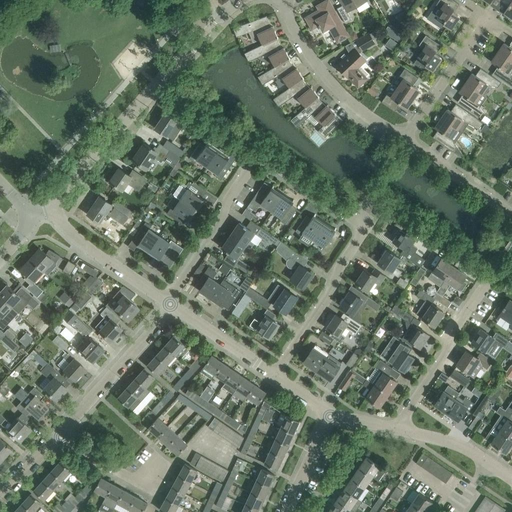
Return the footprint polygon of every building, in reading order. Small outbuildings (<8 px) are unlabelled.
[(368,1),(367,0),(339,0),(342,5),(337,8),(345,23),(351,19),(347,12),(368,1)] [(452,11),(458,3),(452,0),(438,0),(437,3),(441,9),(436,15),(444,21),(443,24),(450,29),(459,16),(452,11)] [(511,0),(501,0),(501,1),(508,6),(504,13),(511,18),(511,0)] [(325,7),(305,18),(312,29),(318,26),(319,27),(320,26),(323,31),(331,27),(339,41),(349,36),(333,9),(328,12),(325,7)] [(244,53),(278,38),(273,27),(271,27),(266,16),(233,28),(236,37),(255,30),(262,44),(244,53)] [(421,26),(415,22),(411,28),(417,32),(421,26)] [(369,33),(356,40),(359,45),(362,51),(375,44),(369,33)] [(423,50),(414,63),(426,72),(428,68),(432,71),(441,58),(434,53),(440,45),(426,35),(419,45),(423,50)] [(388,37),(383,44),(392,50),(397,43),(388,37)] [(258,77),(290,58),(284,48),(282,49),(277,39),(278,38),(244,53),(248,61),(266,52),(274,67),(264,72),(259,76),(258,77)] [(511,45),(510,47),(504,43),(497,52),(511,62),(511,45)] [(356,69),(366,60),(355,48),(336,66),(347,78),(348,77),(357,87),(359,85),(360,86),(363,83),(362,82),(365,79),(356,69)] [(511,74),(509,70),(511,65),(511,62),(497,52),(491,62),(497,66),(492,74),(511,87),(511,74)] [(273,99),(304,78),(297,68),(295,69),(289,60),(290,59),(290,58),(258,77),(262,84),(280,74),(289,87),(273,99)] [(397,88),(413,99),(419,90),(413,85),(418,78),(404,68),(398,78),(401,82),(397,88)] [(466,83),(481,94),(488,85),(497,87),(501,82),(480,68),(475,76),(472,73),(466,83)] [(291,120),(319,97),(311,87),(310,88),(302,79),(304,78),(273,99),(278,106),(295,95),(305,107),(290,120),(291,120)] [(475,103),(481,94),(466,83),(459,92),(462,94),(457,102),(480,117),(483,112),(475,103)] [(380,90),(373,85),(368,92),(375,97),(380,90)] [(406,108),(413,99),(397,88),(393,94),(388,92),(381,102),(395,111),(400,104),(406,108)] [(291,120),(296,127),(312,114),(323,126),(318,131),(325,137),(342,120),(327,105),(326,106),(318,98),(319,97),(291,120)] [(463,121),(478,129),(482,123),(478,120),(478,119),(456,104),(451,111),(447,109),(441,118),(457,129),(463,121)] [(176,121),(165,113),(155,128),(173,140),(177,135),(177,134),(183,126),(176,121)] [(438,130),(433,137),(434,138),(458,155),(460,156),(462,153),(454,143),(451,138),(457,129),(441,118),(435,128),(438,130)] [(489,128),(484,125),(481,130),(486,133),(489,128)] [(163,146),(180,158),(184,152),(167,140),(163,146)] [(207,167),(217,152),(207,145),(210,141),(209,141),(205,146),(200,143),(189,159),(195,163),(197,160),(207,167)] [(180,158),(163,146),(160,143),(154,150),(144,143),(133,160),(145,169),(154,156),(161,162),(166,155),(177,163),(178,161),(180,158)] [(217,152),(207,167),(216,174),(215,176),(221,180),(231,164),(226,161),(230,155),(229,155),(227,158),(217,152)] [(133,170),(129,175),(119,168),(110,182),(114,185),(116,186),(122,190),(127,182),(139,190),(146,179),(133,170)] [(174,176),(178,171),(174,168),(170,174),(174,176)] [(201,198),(204,193),(189,182),(187,185),(183,183),(174,195),(180,200),(195,210),(202,200),(205,203),(206,201),(201,198)] [(272,211),(282,196),(272,189),(274,186),(273,185),(272,187),(264,182),(248,206),(255,211),(259,206),(260,207),(261,204),(262,205),(272,211)] [(123,224),(128,217),(129,218),(133,212),(116,201),(113,205),(100,196),(87,214),(99,222),(106,212),(116,220),(123,224)] [(282,196),(272,211),(281,218),(279,220),(285,225),(296,209),(291,205),(295,200),(294,199),(291,202),(282,196)] [(189,220),(195,210),(180,200),(174,209),(171,208),(167,213),(182,224),(186,219),(191,223),(192,222),(189,220)] [(246,209),(243,213),(251,219),(253,216),(249,213),(250,212),(246,209)] [(313,240),(324,224),(314,218),(316,214),(315,214),(311,219),(306,216),(295,231),(301,236),(303,233),(313,240)] [(149,251),(159,236),(149,229),(151,226),(145,222),(135,238),(140,241),(136,247),(137,248),(139,244),(149,251)] [(239,223),(230,235),(250,248),(254,243),(256,244),(260,238),(267,242),(269,240),(272,236),(260,228),(256,234),(253,232),(253,233),(246,227),(245,226),(244,225),(243,226),(239,223)] [(324,224),(313,240),(323,246),(321,249),(327,253),(338,237),(333,234),(336,228),(335,228),(333,231),(324,224)] [(420,267),(421,267),(425,260),(414,253),(417,249),(412,245),(415,241),(417,242),(421,236),(411,228),(406,234),(400,230),(399,231),(397,231),(394,235),(395,237),(392,241),(407,252),(411,254),(413,255),(410,259),(420,267)] [(246,254),(250,248),(230,235),(222,247),(226,251),(228,253),(229,252),(237,258),(241,251),(246,254)] [(159,236),(149,251),(159,258),(156,261),(157,262),(161,256),(166,260),(169,255),(176,260),(183,248),(171,240),(169,242),(159,236)] [(296,252),(285,244),(281,241),(276,249),(287,260),(286,261),(286,263),(286,264),(287,266),(288,267),(289,267),(290,268),(291,268),(293,268),(297,270),(291,279),(303,288),(313,274),(303,267),(308,259),(296,252)] [(52,261),(56,263),(60,255),(49,249),(47,253),(46,254),(40,249),(30,260),(43,271),(52,261)] [(401,259),(392,253),(393,253),(391,251),(390,251),(387,249),(386,250),(385,249),(381,255),(382,256),(377,263),(391,273),(391,272),(398,277),(402,272),(395,267),(401,259)] [(445,280),(454,267),(441,258),(428,278),(440,286),(445,280)] [(250,267),(245,263),(239,259),(235,265),(246,273),(250,267)] [(34,280),(43,271),(30,260),(21,270),(24,273),(23,273),(25,275),(26,274),(27,275),(24,279),(30,284),(26,288),(43,303),(48,297),(42,292),(43,291),(35,283),(36,282),(34,280)] [(68,260),(62,271),(70,275),(76,265),(68,260)] [(226,274),(230,266),(222,263),(218,270),(226,274)] [(89,266),(86,271),(92,274),(95,269),(89,266)] [(211,298),(220,284),(210,278),(215,271),(209,266),(199,281),(204,284),(199,290),(211,298)] [(425,270),(421,267),(420,267),(410,282),(415,285),(425,270)] [(440,286),(433,297),(432,297),(433,297),(447,307),(451,302),(442,296),(450,284),(457,288),(466,275),(454,267),(445,280),(440,286)] [(379,284),(385,276),(375,269),(371,273),(365,269),(355,283),(368,292),(375,281),(379,284)] [(83,285),(87,289),(98,277),(94,275),(92,278),(91,276),(83,285)] [(98,277),(87,289),(92,293),(93,294),(104,282),(99,278),(98,277)] [(409,283),(401,277),(396,283),(405,289),(409,283)] [(220,284),(211,298),(222,306),(223,305),(227,299),(233,304),(241,291),(234,286),(223,279),(221,283),(220,284)] [(272,292),(267,300),(272,303),(274,304),(273,305),(286,313),(297,297),(285,288),(284,289),(278,284),(272,292)] [(32,296),(22,286),(16,293),(8,286),(8,285),(7,285),(0,292),(0,296),(11,307),(17,301),(23,306),(32,296)] [(110,303),(107,307),(120,318),(122,315),(129,321),(129,320),(128,319),(134,313),(135,313),(140,309),(130,300),(135,293),(123,285),(114,296),(119,301),(114,307),(110,303)] [(245,293),(259,303),(263,296),(250,287),(245,293)] [(432,297),(433,297),(421,289),(417,295),(425,301),(416,314),(434,326),(444,312),(429,302),(433,297),(432,297)] [(86,291),(75,302),(80,307),(81,308),(92,296),(91,295),(86,291)] [(362,300),(376,310),(380,305),(359,291),(356,296),(349,291),(340,305),(352,314),(362,300)] [(75,302),(64,292),(58,298),(69,308),(75,302)] [(0,296),(0,326),(3,329),(18,312),(11,307),(0,296)] [(459,306),(463,300),(456,296),(452,301),(459,306)] [(239,317),(248,304),(241,299),(232,312),(239,317)] [(80,307),(75,302),(70,307),(76,312),(80,307)] [(503,310),(499,315),(511,323),(510,327),(511,328),(511,336),(510,340),(509,340),(508,341),(509,341),(511,342),(511,303),(508,302),(504,308),(503,307),(502,309),(503,310)] [(414,317),(395,304),(391,310),(398,314),(397,315),(409,323),(414,317)] [(120,319),(120,318),(107,307),(106,306),(100,314),(108,321),(99,331),(110,341),(122,329),(116,323),(120,319)] [(77,347),(92,360),(92,361),(104,348),(92,338),(91,339),(89,337),(94,331),(71,311),(66,316),(87,336),(77,347)] [(279,324),(266,315),(261,323),(254,318),(250,325),(269,338),(279,324)] [(349,324),(336,315),(332,321),(330,319),(325,327),(332,331),(329,335),(334,339),(341,343),(346,336),(341,333),(345,327),(355,334),(362,325),(353,319),(349,324)] [(429,335),(417,327),(412,324),(401,339),(411,346),(413,343),(420,348),(429,335)] [(43,326),(38,331),(43,336),(47,331),(43,326)] [(4,332),(6,334),(12,340),(16,336),(8,328),(4,332)] [(503,346),(505,348),(509,341),(496,332),(492,337),(481,329),(472,342),(488,353),(496,341),(503,346)] [(334,339),(329,335),(322,331),(318,337),(330,344),(334,339)] [(58,335),(52,341),(63,350),(68,344),(58,335)] [(180,359),(189,349),(174,336),(165,345),(175,355),(180,359)] [(410,366),(408,365),(413,357),(407,353),(410,347),(394,336),(388,345),(393,349),(386,359),(392,363),(399,368),(404,371),(405,370),(406,371),(410,366)] [(369,352),(374,344),(370,341),(365,349),(369,352)] [(503,346),(502,347),(511,353),(511,342),(509,341),(505,348),(503,346)] [(166,364),(175,355),(165,345),(156,355),(166,364)] [(317,371),(329,354),(315,345),(303,362),(310,366),(310,368),(314,371),(316,370),(317,371)] [(34,358),(38,354),(33,350),(28,355),(31,358),(32,359),(34,358)] [(466,351),(459,360),(457,365),(469,373),(468,374),(474,378),(483,365),(486,368),(491,361),(479,354),(480,354),(477,358),(466,351)] [(354,352),(346,364),(352,368),(360,356),(354,352)] [(58,364),(64,370),(75,380),(86,368),(75,358),(74,358),(68,353),(58,364)] [(47,377),(52,381),(48,385),(43,381),(40,385),(44,389),(57,400),(67,388),(59,381),(63,376),(53,367),(38,354),(34,358),(49,371),(45,375),(46,376),(47,377)] [(329,354),(317,371),(330,380),(341,363),(329,354)] [(157,374),(166,364),(156,355),(147,365),(157,374)] [(215,374),(222,363),(211,355),(203,367),(204,367),(200,372),(211,379),(215,374)] [(197,360),(190,368),(194,372),(203,362),(204,360),(205,360),(204,359),(203,359),(202,357),(200,356),(198,359),(199,359),(197,360)] [(387,375),(392,368),(380,359),(375,367),(381,371),(377,377),(379,378),(375,384),(388,394),(397,382),(387,375)] [(225,381),(233,370),(222,363),(215,374),(225,381)] [(146,387),(155,377),(145,368),(136,378),(146,387)] [(185,382),(194,372),(190,368),(181,378),(185,382)] [(375,384),(366,379),(352,369),(350,371),(349,371),(339,386),(345,390),(353,377),(363,384),(362,385),(369,389),(364,396),(380,407),(388,394),(375,384)] [(454,369),(450,376),(464,386),(469,379),(454,369)] [(233,394),(244,377),(233,370),(225,381),(226,382),(223,387),(233,394)] [(197,375),(189,383),(192,385),(200,377),(197,375)] [(247,396),(255,385),(244,377),(233,394),(244,401),(247,397),(247,396)] [(150,391),(146,387),(136,378),(127,387),(142,401),(150,391)] [(177,392),(185,382),(181,378),(172,388),(177,392)] [(3,385),(0,387),(0,391),(4,395),(9,391),(3,385)] [(258,404),(266,392),(255,385),(247,396),(247,397),(258,404)] [(439,398),(435,404),(446,412),(455,400),(454,400),(457,396),(459,393),(448,385),(443,392),(441,390),(437,397),(439,398)] [(16,406),(21,411),(25,407),(39,420),(49,408),(41,400),(45,396),(34,386),(20,402),(16,406)] [(133,410),(142,401),(127,387),(118,397),(128,407),(129,407),(133,410)] [(488,398),(491,394),(480,387),(475,394),(479,397),(474,404),(465,397),(460,404),(455,400),(446,412),(458,420),(465,409),(476,416),(477,415),(488,398)] [(196,401),(200,396),(189,389),(185,393),(196,401)] [(161,401),(165,404),(174,394),(170,391),(161,401)] [(210,403),(207,401),(211,396),(204,391),(200,396),(196,401),(207,408),(210,403)] [(187,405),(191,400),(180,393),(176,398),(187,405)] [(0,400),(0,401),(16,416),(21,411),(16,406),(4,396),(0,400)] [(221,411),(218,409),(221,405),(213,399),(210,403),(207,408),(218,415),(221,411)] [(198,413),(201,408),(191,400),(187,405),(198,413)] [(161,401),(152,410),(156,414),(165,404),(161,401)] [(262,404),(258,413),(263,416),(267,408),(269,409),(270,405),(264,401),(262,405),(262,404)] [(198,413),(209,420),(212,415),(201,408),(198,413)] [(147,424),(156,414),(152,410),(143,420),(147,424)] [(228,423),(232,418),(221,411),(218,415),(228,423)] [(31,428),(19,417),(12,424),(5,418),(0,413),(0,424),(1,424),(20,441),(31,428)] [(511,414),(508,418),(499,430),(511,438),(511,414)] [(281,427),(293,433),(299,421),(286,415),(281,427)] [(473,431),(479,422),(482,418),(477,415),(476,416),(468,427),(473,431)] [(257,416),(253,425),(258,427),(262,419),(257,416)] [(158,436),(168,426),(158,417),(148,428),(158,436)] [(212,430),(219,420),(215,417),(208,427),(212,430)] [(228,423),(239,430),(243,426),(232,418),(228,423)] [(218,434),(224,424),(219,420),(212,430),(218,434)] [(223,437),(230,427),(224,424),(218,434),(223,437)] [(168,445),(177,435),(168,426),(158,436),(168,445)] [(228,441),(235,431),(230,427),(223,437),(228,441)] [(288,445),(293,433),(281,427),(275,439),(288,445)] [(0,456),(3,459),(12,449),(0,437),(0,431),(2,430),(0,428),(0,456)] [(251,428),(247,437),(253,439),(256,431),(251,428)] [(506,453),(511,443),(511,438),(499,430),(495,437),(490,433),(486,439),(506,453)] [(233,444),(240,434),(235,431),(228,441),(233,444)] [(239,448),(244,437),(240,434),(233,444),(239,448)] [(178,454),(187,444),(177,435),(168,445),(178,454)] [(282,457),(288,445),(275,439),(269,451),(282,457)] [(242,449),(247,451),(251,443),(246,440),(242,449)] [(277,469),(282,457),(269,451),(264,463),(277,469)] [(195,466),(201,455),(196,452),(190,463),(195,466)] [(421,466),(427,456),(423,453),(416,463),(421,466)] [(201,469),(206,458),(201,455),(195,466),(201,469)] [(425,469),(432,459),(427,456),(421,466),(425,469)] [(371,477),(372,476),(378,481),(386,470),(366,457),(358,468),(371,477)] [(206,472),(212,461),(206,458),(201,469),(206,472)] [(238,458),(233,466),(239,469),(243,460),(238,458)] [(430,473),(437,463),(432,459),(425,469),(430,473)] [(62,480),(71,470),(60,461),(51,471),(62,480)] [(212,475),(217,464),(212,461),(206,472),(212,475)] [(191,482),(197,470),(185,463),(178,475),(191,482)] [(436,476),(442,466),(437,463),(430,473),(436,476)] [(217,478),(223,467),(217,464),(212,475),(217,478)] [(441,480),(447,470),(442,466),(436,476),(441,480)] [(223,467),(217,478),(223,481),(228,470),(223,467)] [(364,488),(371,477),(358,468),(351,479),(364,488)] [(269,487),(274,475),(261,469),(256,481),(269,487)] [(232,470),(228,478),(233,481),(237,472),(232,470)] [(446,483),(452,473),(447,470),(441,480),(446,483)] [(53,490),(62,480),(51,471),(43,480),(53,490)] [(184,493),(191,482),(178,475),(172,487),(184,493)] [(106,496),(113,484),(101,477),(94,490),(106,496)] [(357,498),(364,488),(351,479),(344,489),(357,498)] [(44,500),(53,490),(43,480),(34,490),(44,500)] [(263,499),(269,487),(256,481),(250,493),(263,499)] [(391,490),(395,484),(391,481),(386,487),(391,490)] [(207,486),(205,490),(212,493),(217,496),(222,484),(217,482),(215,485),(214,489),(210,487),(207,486)] [(225,485),(223,490),(228,493),(232,484),(226,482),(225,485)] [(114,509),(117,503),(124,490),(113,484),(106,496),(102,503),(114,509)] [(82,499),(91,489),(87,485),(78,495),(82,499)] [(178,505),(184,493),(172,487),(166,498),(178,505)] [(383,501),(391,490),(386,487),(379,498),(383,501)] [(393,491),(400,496),(403,491),(397,487),(393,491)] [(349,509),(350,508),(357,498),(344,489),(336,500),(349,509)] [(129,509),(136,497),(124,490),(117,503),(129,509)] [(397,501),(400,496),(393,491),(390,496),(397,501)] [(32,511),(33,511),(42,503),(31,493),(22,503),(32,511)] [(78,495),(76,497),(70,493),(64,500),(66,501),(73,508),(82,499),(78,495)] [(211,508),(217,496),(212,493),(206,505),(211,508)] [(221,493),(217,502),(222,504),(226,496),(221,493)] [(258,510),(263,499),(250,493),(245,505),(258,510)] [(423,511),(425,511),(433,502),(419,493),(411,503),(423,511)] [(492,509),(496,503),(485,496),(482,501),(492,509)] [(134,511),(142,511),(147,503),(136,497),(129,509),(134,511)] [(163,511),(174,511),(178,505),(166,498),(159,510),(163,511)] [(355,511),(350,508),(349,509),(336,500),(329,511),(331,511),(355,511)] [(57,511),(69,511),(73,508),(66,501),(61,506),(58,504),(54,508),(57,511)] [(486,511),(489,511),(492,509),(482,501),(478,506),(486,511)] [(371,509),(376,511),(380,505),(376,502),(371,509)] [(32,511),(22,503),(13,511),(32,511)] [(423,511),(411,503),(405,511),(423,511)] [(496,511),(503,511),(505,509),(496,503),(492,509),(496,511)]
